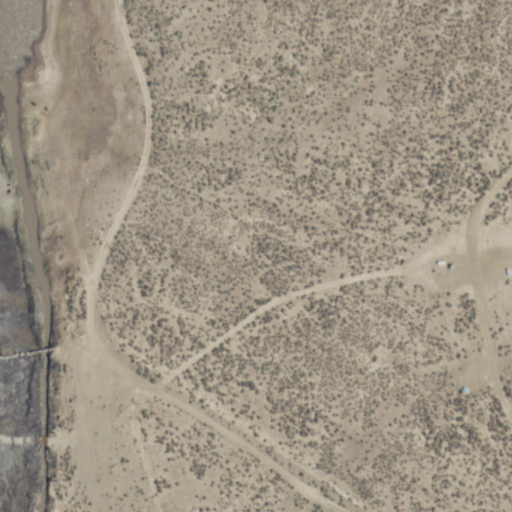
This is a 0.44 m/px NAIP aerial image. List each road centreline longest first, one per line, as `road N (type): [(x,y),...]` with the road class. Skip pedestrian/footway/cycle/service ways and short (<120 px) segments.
road 1 (track): [(150,386),(269,298),(466,247)]
road 2 (track): [(45,122),(49,166),(87,278)]
